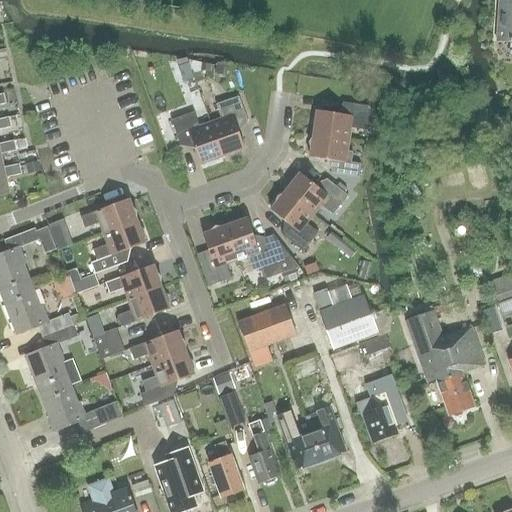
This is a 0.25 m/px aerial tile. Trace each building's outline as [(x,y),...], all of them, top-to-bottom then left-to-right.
[(511,1),(499,1),(497,42),(510,43),(509,49),(511,52),(511,1)] [(189,61),(197,83),(204,81),(200,71),(211,73),(212,65),(189,61)] [(179,67),(184,82),(195,78),(189,63),(179,67)] [(215,74),(232,78),(229,66),(217,64),(215,74)] [(211,123),(223,158),(245,150),(237,127),(248,123),(239,97),(216,105),(221,119),(211,123)] [(313,135),(350,140),(351,129),(366,131),(370,107),(343,103),(341,115),(317,111),(313,135)] [(223,158),(211,123),(200,127),(194,113),(171,121),(181,147),(192,143),(201,166),(223,158)] [(0,129),(11,127),(9,118),(0,119),(0,129)] [(348,152),(350,140),(313,135),(310,158),(334,161),(332,174),(359,178),(361,165),(351,163),(353,153),(348,152)] [(25,139),(14,141),(16,150),(27,147),(25,139)] [(0,171),(4,171),(3,168),(0,154),(16,151),(16,150),(14,141),(0,144),(0,171)] [(40,171),(38,162),(26,165),(29,175),(34,173),(41,172),(40,171)] [(0,171),(0,196),(9,195),(6,178),(22,174),(20,165),(3,168),(4,171),(0,171)] [(285,192),(314,215),(321,206),(325,209),(332,201),(340,207),(348,196),(327,179),(319,189),(300,174),(285,192)] [(307,224),(314,215),(285,192),(271,211),(290,226),(282,235),(303,252),(318,233),(307,224)] [(103,235),(138,222),(129,200),(81,218),(85,229),(99,224),(103,235)] [(237,261),(248,257),(253,272),(291,258),(274,235),(255,242),(247,219),(225,227),(237,261)] [(138,222),(103,235),(107,245),(93,251),(97,262),(122,253),(146,244),(138,222)] [(59,251),(70,247),(61,223),(50,228),(59,251)] [(226,265),(237,261),(225,227),(203,235),(211,257),(199,262),(208,288),(231,279),(226,265)] [(40,241),(45,254),(56,250),(48,228),(37,232),(36,232),(40,241)] [(36,232),(37,232),(35,229),(8,240),(12,251),(0,255),(0,290),(14,285),(20,300),(34,294),(23,265),(26,264),(20,249),(39,241),(40,242),(40,241),(36,232)] [(333,233),(327,239),(351,258),(356,251),(333,233)] [(97,262),(92,264),(96,275),(126,264),(122,253),(97,262)] [(308,276),(319,272),(316,264),(305,268),(308,276)] [(128,300),(162,288),(154,266),(106,284),(110,295),(124,289),(128,300)] [(285,273),(288,282),(300,278),(296,269),(285,273)] [(495,303),(511,297),(511,274),(488,283),(495,303)] [(95,275),(72,284),(76,295),(99,286),(95,275)] [(40,308),(34,294),(20,300),(14,285),(0,290),(0,292),(17,335),(45,324),(50,335),(73,326),(69,314),(49,322),(43,307),(40,308)] [(162,288),(128,300),(132,311),(118,316),(122,328),(170,310),(162,288)] [(327,290),(314,295),(321,313),(335,350),(377,334),(363,297),(352,301),(333,308),(328,292),(327,290)] [(248,353),(297,335),(286,305),(237,323),(248,353)] [(494,308),(481,312),(489,335),(502,331),(494,308)] [(443,337),(433,311),(405,321),(429,385),(437,382),(449,416),(452,415),(455,417),(459,415),(460,412),(474,407),(462,373),(485,365),(471,327),(443,337)] [(58,396),(72,390),(61,362),(64,361),(58,345),(78,337),(73,326),(50,335),(54,346),(26,357),(37,387),(52,381),(58,396)] [(97,349),(121,340),(116,329),(93,338),(97,349)] [(152,366),(187,353),(178,331),(130,349),(134,361),(148,355),(152,366)] [(363,357),(366,356),(390,347),(386,335),(359,345),(363,357)] [(121,340),(97,349),(101,360),(125,352),(121,340)] [(187,353),(152,366),(156,377),(142,382),(146,394),(140,396),(145,408),(174,396),(170,385),(195,375),(187,353)] [(219,395),(235,389),(230,374),(213,380),(219,395)] [(370,399),(356,404),(360,416),(363,415),(373,443),(398,434),(395,427),(408,422),(391,376),(365,385),(370,399)] [(78,404),(72,390),(58,396),(52,381),(37,387),(55,432),(78,422),(83,434),(123,418),(117,403),(86,415),(81,403),(78,404)] [(233,427),(245,423),(240,407),(234,393),(222,397),(233,427)] [(181,400),(185,413),(201,408),(197,395),(181,400)] [(173,401),(159,406),(167,428),(181,423),(173,401)] [(265,405),(271,423),(275,422),(272,415),(277,413),(273,403),(265,405)] [(311,435),(322,464),(336,459),(337,456),(345,453),(328,408),(305,417),(311,435)] [(322,464),(311,435),(301,438),(291,412),(276,417),(286,445),(289,444),(298,470),(306,467),(308,469),(322,464)] [(269,418),(260,422),(263,432),(272,429),(271,426),(269,418)] [(214,425),(219,437),(229,433),(224,421),(214,425)] [(266,484),(275,481),(276,479),(280,477),(263,434),(264,433),(263,432),(260,422),(249,426),(259,454),(250,457),(260,484),(264,483),(266,484)] [(230,456),(226,442),(215,446),(220,460),(209,464),(221,499),(244,490),(231,456),(230,456)] [(175,460),(155,467),(170,511),(186,511),(187,511),(197,507),(193,496),(204,492),(199,480),(188,448),(173,454),(175,460)] [(115,494),(109,478),(87,486),(94,506),(83,510),(84,511),(135,511),(127,490),(115,494)] [(136,499),(152,493),(147,481),(132,486),(136,499)]
